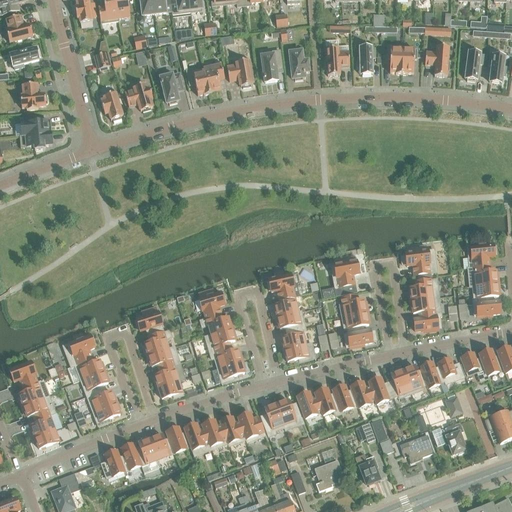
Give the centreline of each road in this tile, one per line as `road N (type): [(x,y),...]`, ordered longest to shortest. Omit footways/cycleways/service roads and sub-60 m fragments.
road 1 (residential): [(91,150),(238,111),(317,100),(415,98),(511,109)]
road 2 (residential): [(277,381),(255,293),(237,298),(262,385)]
road 3 (residential): [(154,417),(124,332),(109,337),(138,423)]
road 4 (residential): [(404,352),(391,264),(374,267),(388,355)]
road 5 (residential): [(50,0),(91,150)]
road 6 (residential): [(20,474),(138,423)]
road 7 (tertiary): [(399,511),(511,467)]
